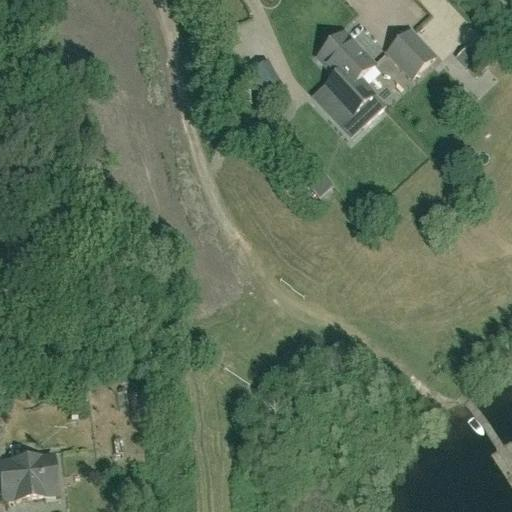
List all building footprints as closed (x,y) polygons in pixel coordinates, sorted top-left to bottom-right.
[(413,81),(435,61),(411,35),(389,55),(413,81)] [(337,80),(326,90),(353,119),(375,98),(361,83),(376,69),(345,36),(319,60),(337,80)] [(488,71),(469,50),(456,61),(476,82),(488,71)] [(0,273),(31,267),(25,237),(0,242),(0,273)] [(0,480),(2,493),(14,491),(15,503),(46,499),(44,487),(56,486),(53,459),(41,460),(10,464),(0,465),(0,480)]
